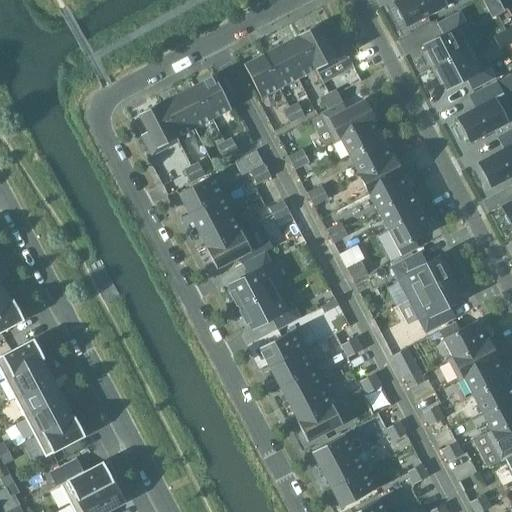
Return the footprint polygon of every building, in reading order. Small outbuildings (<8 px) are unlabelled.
[(452,0),(397,0),(393,2),(406,27),(445,7),(445,6),(454,2),(452,0)] [(433,69),(470,49),(459,29),(466,25),(459,13),(437,24),(443,36),(423,46),(426,52),(424,53),(431,66),(430,66),(430,67),(431,66),(433,69)] [(316,69),(315,70),(317,74),(344,59),(333,39),(327,42),(317,25),(298,35),(316,69)] [(296,80),(315,70),(316,69),(298,35),(297,36),(297,37),(279,47),(296,80)] [(262,55),(280,88),(296,80),(279,47),(262,55)] [(433,69),(434,71),(433,72),(433,73),(434,72),(441,85),(443,84),(446,89),(466,79),(472,90),(494,79),(487,66),(480,70),(470,49),(433,69)] [(243,65),(261,98),(280,88),(262,55),(243,65)] [(194,86),(212,120),(230,110),(231,110),(213,77),(194,86)] [(459,123),(457,124),(457,125),(458,124),(466,138),(465,139),(465,140),(468,139),(470,143),(493,131),(507,124),(507,123),(511,120),(511,112),(503,95),(496,82),(474,94),(480,106),(457,118),(459,123)] [(176,96),(194,129),(212,120),(194,86),(176,96)] [(335,107),(342,103),(343,103),(336,90),(328,94),(335,107)] [(335,107),(328,94),(321,98),(328,111),(335,107)] [(176,139),(177,138),(194,129),(176,96),(159,105),(159,104),(158,104),(176,139)] [(335,107),(328,111),(321,114),(335,142),(340,139),(339,139),(372,121),(373,122),(374,121),(363,101),(346,110),(342,103),(335,107)] [(297,103),(290,107),(297,120),(304,116),(297,103)] [(176,139),(158,104),(138,115),(147,132),(140,136),(151,156),(179,142),(177,138),(176,139)] [(297,120),(290,107),(283,111),(287,120),(289,124),(297,120)] [(507,124),(493,131),(497,138),(511,129),(511,120),(507,123),(507,124)] [(382,139),(373,122),(372,121),(339,139),(340,139),(349,157),(382,139)] [(511,129),(497,138),(503,150),(478,163),(482,171),(481,172),(481,173),(483,172),(486,179),(485,180),(486,181),(487,180),(491,188),(511,177),(511,129)] [(231,139),(224,142),(231,155),(238,151),(231,139)] [(382,139),(349,157),(358,175),(391,157),(382,139)] [(224,142),(217,146),(223,159),(231,155),(224,142)] [(291,164),(305,156),(302,150),(287,158),(291,164)] [(294,170),(309,163),(305,156),(291,164),(294,170)] [(391,157),(358,175),(368,194),(401,176),(402,177),(403,177),(392,156),(391,157)] [(197,180),(205,176),(198,163),(191,167),(197,180)] [(264,165),(249,172),(253,179),(267,171),(264,165)] [(191,167),(183,171),(190,183),(197,180),(191,167)] [(267,171),(253,179),(256,185),(271,177),(267,171)] [(411,194),(402,177),(401,176),(368,194),(378,212),(411,194)] [(188,213),(221,196),(211,177),(178,194),(188,213)] [(310,200),(324,192),(321,186),(306,194),(310,200)] [(313,207),(328,199),(324,192),(310,200),(313,207)] [(387,230),(420,213),(411,194),(378,212),(387,230)] [(197,231),(230,214),(221,196),(188,213),(197,231)] [(283,201),(268,209),(272,215),(286,207),(283,201)] [(511,201),(501,207),(511,228),(511,201)] [(286,207),(272,215),(275,221),(290,214),(286,207)] [(420,213),(387,230),(401,257),(418,248),(415,241),(432,232),(431,231),(429,232),(425,224),(427,223),(427,222),(426,223),(420,213)] [(240,232),(239,231),(230,214),(197,231),(206,248),(207,249),(240,232)] [(329,237),(344,230),(341,223),(326,231),(329,237)] [(254,249),(243,229),(239,231),(240,232),(207,249),(206,248),(205,249),(216,269),(254,249)] [(333,244),(347,236),(344,230),(329,237),(333,244)] [(343,263),(379,251),(374,238),(338,251),(343,263)] [(242,264),(249,276),(228,286),(231,291),(228,292),(229,293),(230,293),(236,305),(235,306),(236,307),(237,307),(238,309),(275,289),(264,269),(272,265),(265,252),(242,264)] [(391,268),(408,301),(452,277),(451,275),(452,274),(452,273),(451,274),(444,261),(442,263),(439,257),(419,267),(413,256),(391,268)] [(349,276),(353,282),(368,275),(364,268),(349,276)] [(455,280),(455,279),(454,280),(452,277),(408,301),(425,334),(448,322),(442,310),(462,300),(459,294),(461,293),(454,281),(455,280)] [(12,300),(9,302),(0,285),(0,307),(13,301),(12,300)] [(293,306),(286,309),(275,289),(238,309),(239,311),(238,311),(239,312),(246,324),(245,324),(246,325),(248,324),(251,329),(271,318),(277,330),(299,318),(293,306)] [(338,306),(335,299),(320,307),(324,314),(338,306)] [(0,307),(0,333),(23,321),(13,301),(0,307)] [(452,359),(486,341),(485,340),(480,331),(481,330),(481,329),(480,330),(476,322),(477,321),(476,321),(459,330),(455,323),(439,332),(452,358),(452,359)] [(269,368),(302,351),(303,351),(307,349),(296,329),(297,329),(296,329),(259,348),(269,368)] [(355,338),(340,346),(344,352),(359,344),(355,338)] [(33,339),(0,356),(0,371),(4,380),(43,359),(33,339)] [(463,378),(496,360),(496,361),(497,360),(486,340),(485,340),(486,341),(452,359),(452,358),(448,360),(459,381),(463,378)] [(344,352),(347,358),(362,351),(359,344),(344,352)] [(279,386),(312,369),(303,351),(302,351),(269,368),(279,386)] [(406,352),(395,361),(403,371),(414,361),(406,352)] [(43,359),(4,380),(14,399),(52,380),(42,361),(44,361),(43,359)] [(463,378),(472,396),(505,378),(496,361),(496,360),(463,378)] [(288,404),(321,387),(312,369),(279,386),(288,404)] [(406,383),(421,375),(417,369),(403,377),(406,383)] [(341,392),(359,388),(355,370),(337,375),(341,392)] [(374,374),(360,382),(363,388),(378,380),(374,374)] [(409,389),(424,382),(421,375),(406,383),(409,389)] [(472,396),(481,414),(511,397),(511,391),(505,378),(472,396)] [(52,380),(14,399),(25,418),(62,399),(52,380)] [(378,380),(363,388),(366,395),(381,387),(378,380)] [(298,422),(331,405),(331,404),(321,387),(288,404),(297,422),(298,422)] [(511,420),(511,397),(481,414),(491,431),(491,432),(511,420)] [(62,399),(25,418),(35,437),(74,417),(73,416),(71,417),(62,399)] [(298,422),(297,422),(296,422),(307,443),(345,423),(334,402),(331,404),(331,405),(298,422)] [(426,420),(440,413),(437,406),(422,414),(426,420)] [(429,427),(444,419),(440,413),(426,420),(429,427)] [(74,417),(35,437),(45,458),(84,437),(74,417)] [(505,459),(505,458),(511,454),(511,420),(491,432),(491,431),(486,433),(501,461),(505,459)] [(399,422),(385,430),(388,436),(403,428),(399,422)] [(388,436),(391,442),(406,435),(403,428),(388,436)] [(354,454),(344,435),(311,452),(321,471),(354,454)] [(0,455),(8,451),(4,442),(0,444),(0,455)] [(445,456),(459,449),(456,442),(441,450),(445,456)] [(367,455),(378,474),(396,463),(384,444),(367,455)] [(448,463),(463,455),(459,449),(445,456),(448,463)] [(8,451),(0,455),(0,457),(4,465),(13,460),(8,451)] [(331,489),(364,472),(354,454),(321,471),(331,489)] [(76,460),(49,474),(56,488),(60,486),(70,505),(113,482),(102,462),(83,472),(76,460)] [(410,478),(425,471),(422,464),(407,472),(410,478)] [(425,471),(410,478),(414,485),(428,477),(425,471)] [(340,508),(374,490),(364,472),(331,489),(340,508)] [(0,479),(5,489),(14,484),(9,475),(0,479)] [(70,505),(73,511),(105,511),(123,503),(113,482),(70,505)] [(14,484),(5,489),(10,498),(19,493),(18,492),(14,484)] [(45,511),(32,486),(18,492),(19,493),(28,511),(45,511)] [(472,509),(487,502),(484,495),(469,503),(472,509)] [(15,497),(5,502),(10,510),(19,505),(15,497)] [(384,511),(379,500),(379,499),(354,511),(384,511)] [(473,511),(482,511),(490,508),(487,502),(472,509),(473,511)]
